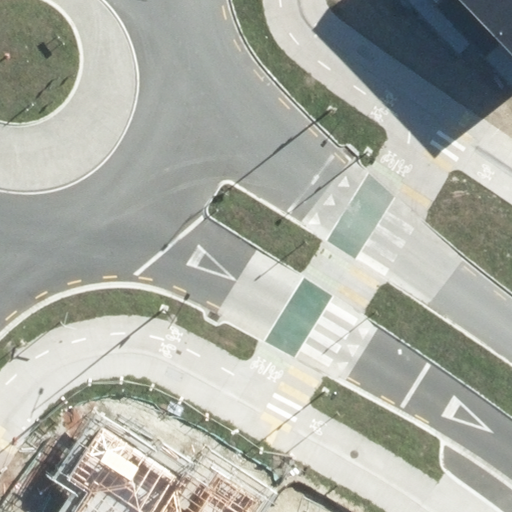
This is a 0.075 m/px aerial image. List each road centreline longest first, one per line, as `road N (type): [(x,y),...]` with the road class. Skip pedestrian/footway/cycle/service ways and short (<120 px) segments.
road 1 (secondary): [(511,456),(371,355),(97,204)]
road 2 (secondary): [(181,84),(511,323)]
road 3 (secondary): [(181,84),(167,133),(138,174),(97,204)]
